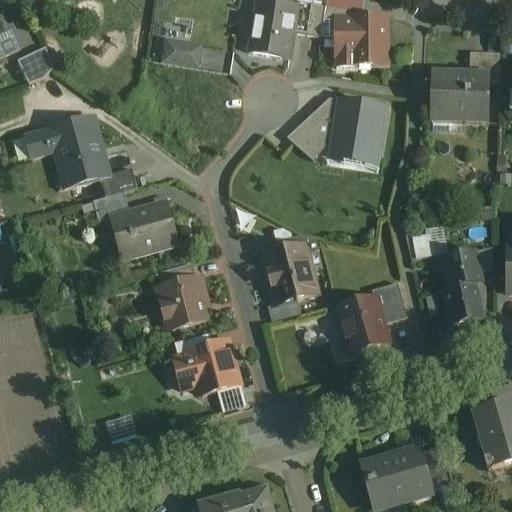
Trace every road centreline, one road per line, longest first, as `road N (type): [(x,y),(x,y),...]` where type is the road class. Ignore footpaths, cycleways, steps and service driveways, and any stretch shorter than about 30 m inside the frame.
road 1 (residential): [(277,430),(214,189),(268,97)]
road 2 (tertiary): [(0,511),(277,430)]
road 3 (tertiary): [(277,430),(511,362)]
